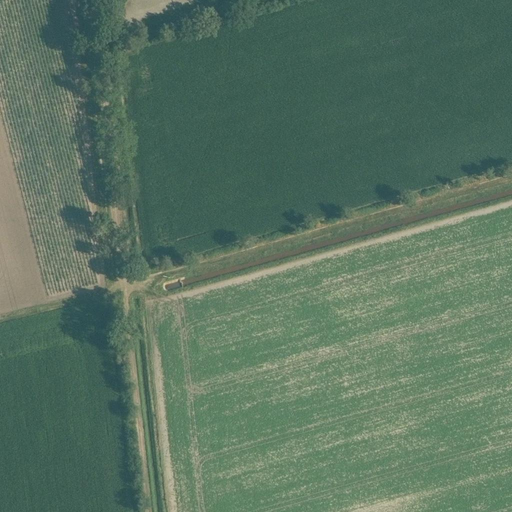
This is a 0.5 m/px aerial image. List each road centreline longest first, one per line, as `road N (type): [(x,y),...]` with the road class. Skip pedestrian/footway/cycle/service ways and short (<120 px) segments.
road 1 (track): [(511,182),(121,290)]
road 2 (track): [(121,290),(89,0)]
road 3 (track): [(121,290),(147,511)]
